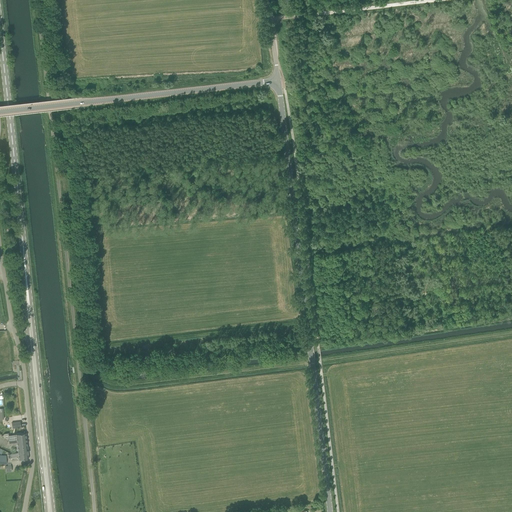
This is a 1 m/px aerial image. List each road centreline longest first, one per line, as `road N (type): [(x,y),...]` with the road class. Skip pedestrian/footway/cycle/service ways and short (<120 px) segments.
road 1 (unclassified): [(94,511),(37,0)]
road 2 (tertiary): [(330,511),(278,82)]
road 3 (primary): [(33,348),(0,44)]
road 4 (unclassified): [(24,511),(33,458),(0,234)]
road 5 (tertiary): [(278,82),(0,112)]
road 6 (track): [(511,332),(320,361)]
road 7 (primary): [(53,511),(33,348)]
road 8 (primary): [(33,348),(46,511)]
road 9 (track): [(269,20),(424,0)]
